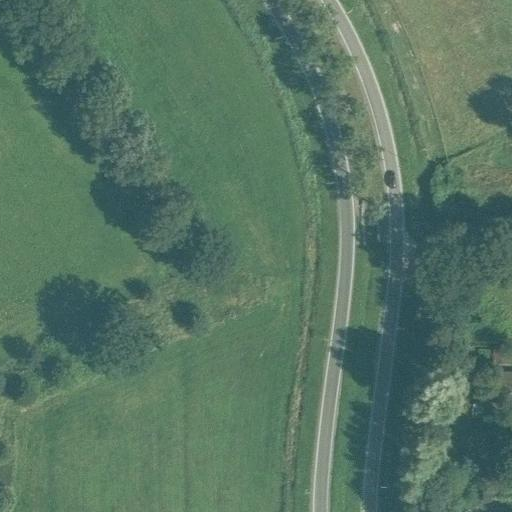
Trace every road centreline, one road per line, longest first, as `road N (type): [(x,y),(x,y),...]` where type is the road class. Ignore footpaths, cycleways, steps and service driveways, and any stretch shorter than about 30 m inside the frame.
road 1 (secondary): [(267,0),(318,98),(343,220),(320,511)]
road 2 (secondary): [(367,511),(392,205),(374,94),(326,0)]
